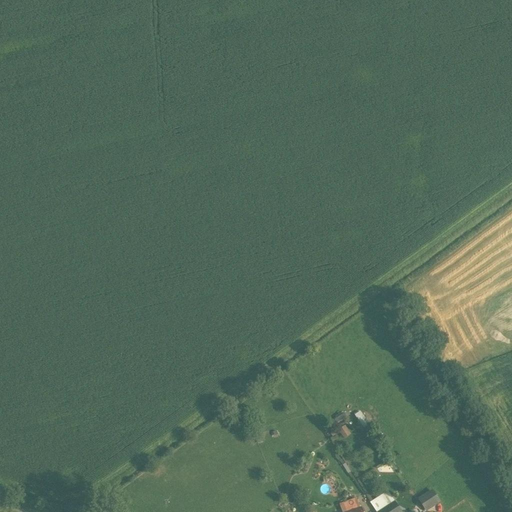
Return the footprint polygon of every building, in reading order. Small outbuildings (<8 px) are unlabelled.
[(362,411),(356,415),(366,429),(371,425),(362,411)] [(265,441),(264,432),(270,432),(269,425),(256,427),(258,442),(265,441)] [(349,435),(344,426),(338,430),(344,438),(349,435)] [(431,491),(419,499),(426,510),(438,502),(431,491)] [(387,492),(371,503),(376,511),(380,511),(394,503),(387,492)] [(354,511),(350,511),(362,511),(361,508),(360,508),(356,499),(350,501),(354,511)] [(399,511),(394,503),(380,511),(399,511)]
